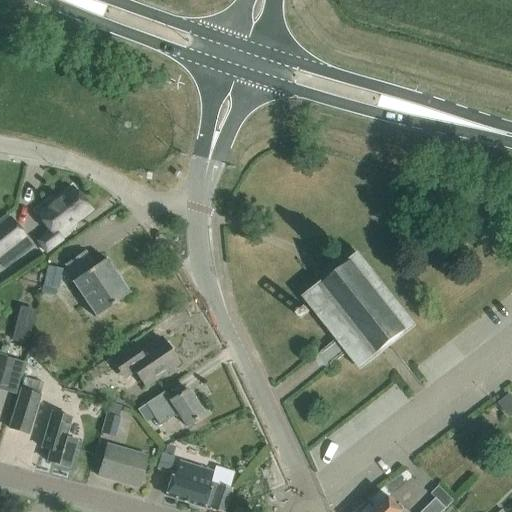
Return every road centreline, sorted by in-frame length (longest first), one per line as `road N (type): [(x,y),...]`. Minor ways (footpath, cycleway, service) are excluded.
road 1 (tertiary): [(311,510),(211,298),(199,260),(197,207)]
road 2 (primary): [(255,76),(511,142)]
road 3 (primary): [(511,127),(263,52)]
road 4 (residential): [(197,207),(141,202),(66,158),(0,143)]
road 5 (primary): [(44,0),(219,64)]
road 6 (unclassified): [(147,511),(0,472)]
road 7 (primary): [(227,41),(114,0)]
